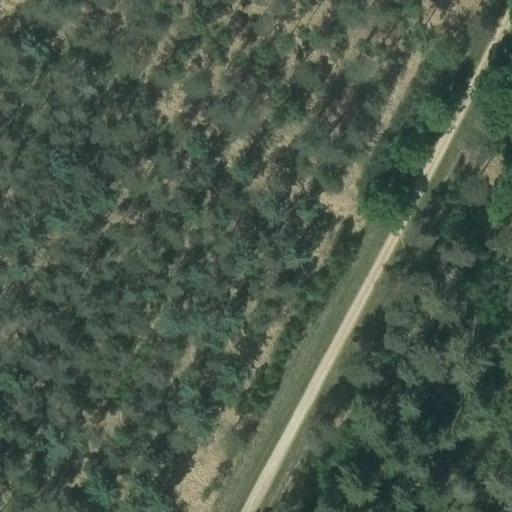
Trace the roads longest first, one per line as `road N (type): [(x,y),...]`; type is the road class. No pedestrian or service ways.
road 1 (track): [(249,511),(390,243)]
road 2 (track): [(390,243),(511,14)]
